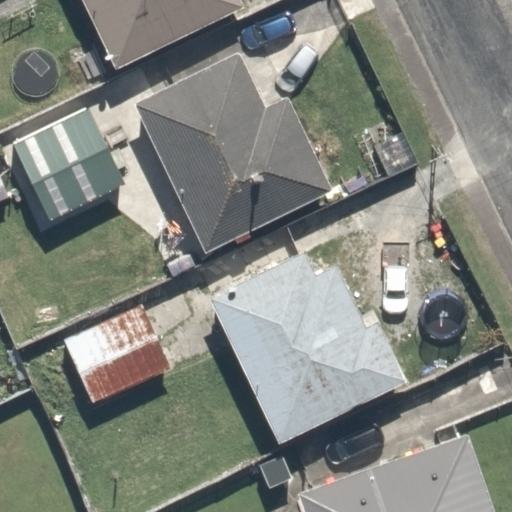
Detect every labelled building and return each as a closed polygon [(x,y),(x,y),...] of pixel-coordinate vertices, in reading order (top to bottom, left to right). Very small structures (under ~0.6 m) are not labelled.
[(80,0),(111,62),(240,3),(238,0),(80,0)] [(248,79),(232,48),(129,98),(201,247),(228,234),(231,239),(247,231),(245,227),(329,186),(282,94),(264,101),(253,77),(248,79)] [(122,147),(93,88),(20,124),(49,183),(122,147)] [(300,243),(202,289),(273,437),(402,376),(373,315),(362,321),(333,259),(313,269),(300,243)] [(167,365),(139,301),(60,336),(88,400),(167,365)] [(300,511),(492,511),(464,427),(291,486),(300,511)]
